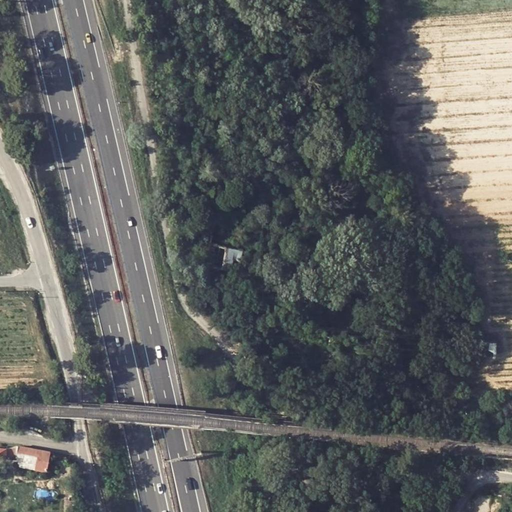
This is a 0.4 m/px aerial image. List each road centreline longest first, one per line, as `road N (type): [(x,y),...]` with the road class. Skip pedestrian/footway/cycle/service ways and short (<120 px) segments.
road 1 (track): [(129,0),(181,292),(245,383),(287,409),(301,476),(333,492),(410,474),(466,472),(477,481)]
road 2 (motorway): [(33,0),(155,511)]
road 3 (motorway): [(192,511),(79,0)]
road 4 (tertiary): [(85,450),(45,276)]
road 5 (tertiary): [(45,276),(0,143)]
